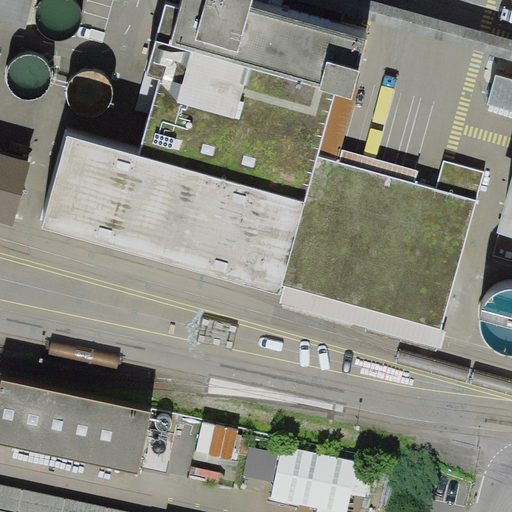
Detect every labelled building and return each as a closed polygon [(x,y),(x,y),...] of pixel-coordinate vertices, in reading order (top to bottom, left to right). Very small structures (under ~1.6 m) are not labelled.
[(0,0),(0,19),(18,24),(24,0),(0,0)] [(79,0),(41,0),(38,6),(36,15),(38,23),(42,30),(48,35),(56,39),(64,39),(71,37),(77,32),(82,26),(85,19),(85,12),(83,4),(79,0)] [(126,1),(123,0),(102,0),(97,4),(92,10),(89,17),(89,24),(91,32),(95,38),(101,43),(108,46),(117,46),(125,43),(131,38),(136,31),(138,22),(136,14),(132,7),(126,1)] [(192,0),(176,0),(168,33),(180,36),(182,31),(350,77),(378,84),(393,24),(306,0),(192,0),(193,0),(192,0)] [(511,36),(371,0),(288,0),(511,56),(511,36)] [(153,146),(321,191),(330,156),(350,77),(182,31),(180,36),(168,33),(158,67),(172,70),(153,146)] [(35,49),(27,50),(20,53),(14,58),(10,65),(9,73),(10,81),(15,89),(21,94),(29,97),(37,97),(44,94),(51,90),(55,83),(57,76),(57,68),(54,61),(49,55),(42,51),(35,49)] [(108,64),(99,62),(91,61),(83,64),(77,69),(72,75),(69,83),(69,91),(72,99),(77,106),(83,111),(91,113),(100,113),(109,110),(116,104),(120,96),(121,87),(120,78),(115,70),(108,64)] [(153,146),(78,125),(53,218),(296,283),(321,191),(153,146)] [(35,157),(0,148),(0,216),(18,221),(35,157)] [(483,197),(330,156),(321,191),(296,283),(447,329),(483,197)] [(511,278),(507,278),(496,281),(487,288),(480,297),(477,308),(478,319),(482,329),(490,337),(499,342),(510,344),(511,343),(511,278)] [(152,410),(11,377),(0,423),(0,434),(139,467),(152,410)] [(0,511),(132,511),(0,482),(0,511)]
